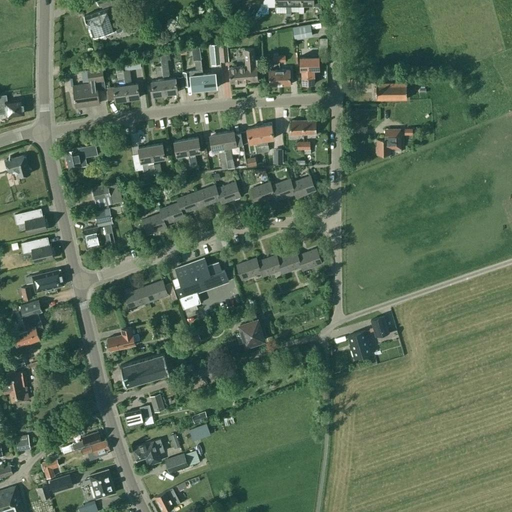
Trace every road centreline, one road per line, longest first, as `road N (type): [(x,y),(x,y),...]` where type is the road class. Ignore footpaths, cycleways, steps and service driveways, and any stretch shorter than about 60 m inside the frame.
road 1 (residential): [(44,131),(201,107),(334,99)]
road 2 (residential): [(77,282),(248,222),(335,221)]
road 3 (residential): [(105,402),(324,333)]
road 4 (tertiary): [(77,282),(44,131)]
road 5 (unclassified): [(0,485),(80,414),(105,402)]
road 6 (tertiary): [(44,131),(44,0)]
road 7 (tertiary): [(105,402),(77,282)]
road 8 (residential): [(335,221),(334,99)]
